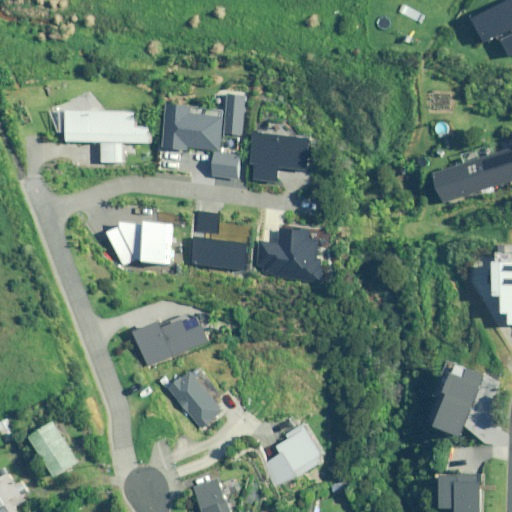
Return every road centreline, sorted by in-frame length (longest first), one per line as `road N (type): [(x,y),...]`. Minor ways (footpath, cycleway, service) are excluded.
road 1 (residential): [(150,490),(49,213)]
road 2 (residential): [(49,213),(129,180),(306,201)]
